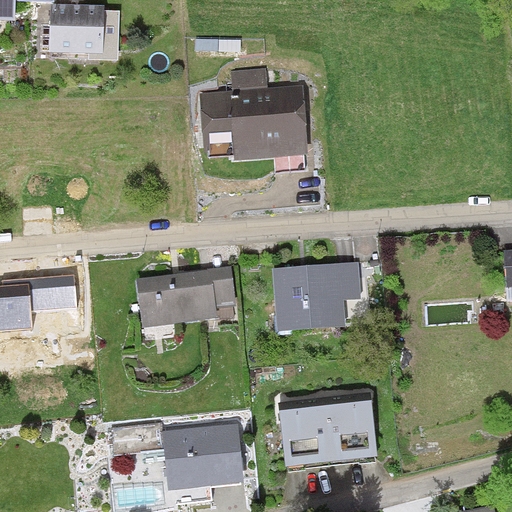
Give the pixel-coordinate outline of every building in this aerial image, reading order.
[(0,0),(0,20),(10,21),(10,0),(0,0)] [(99,55),(101,15),(50,13),(49,53),(68,54),(68,56),(83,57),(83,54),(99,55)] [(232,76),(233,88),(260,86),(259,74),(232,76)] [(235,159),(272,156),(273,176),(303,174),(297,94),(229,99),(233,149),(234,149),(235,159)] [(338,301),(356,300),(353,269),(275,275),(278,318),(273,318),(274,338),(292,337),(291,332),(340,328),(338,301)] [(232,308),(228,277),(209,280),(208,275),(136,284),(141,323),(172,319),(172,326),(175,326),(175,325),(213,320),(212,311),(232,308)] [(27,286),(0,287),(0,328),(30,326),(27,286)] [(277,407),(284,468),(375,458),(368,397),(277,407)] [(168,438),(173,489),(236,482),(231,432),(168,438)] [(112,436),(114,454),(138,451),(136,433),(112,436)]
